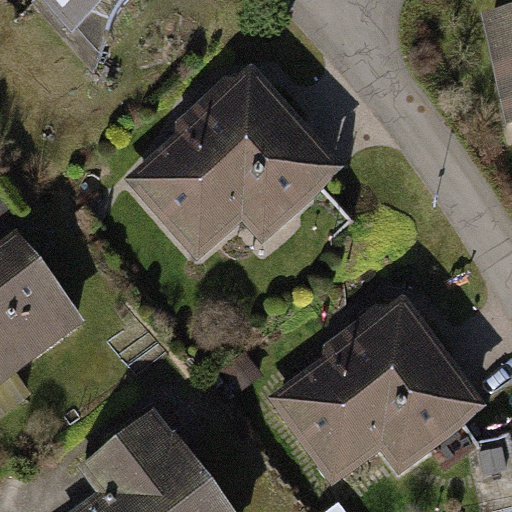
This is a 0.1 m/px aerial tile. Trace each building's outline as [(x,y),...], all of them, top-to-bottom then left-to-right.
[(109,0),(26,0),(63,41),(109,0)] [(500,131),(511,128),(511,19),(476,28),(500,131)] [(330,182),(241,81),(121,186),(189,264),(232,226),(253,250),(330,182)] [(0,380),(71,328),(6,239),(0,243),(0,380)] [(474,420),(394,311),(265,404),(326,488),(372,454),(391,480),(474,420)] [(209,511),(142,423),(75,474),(97,503),(84,511),(209,511)]
